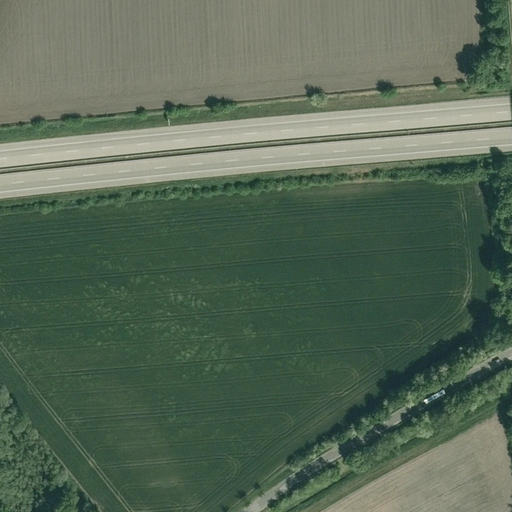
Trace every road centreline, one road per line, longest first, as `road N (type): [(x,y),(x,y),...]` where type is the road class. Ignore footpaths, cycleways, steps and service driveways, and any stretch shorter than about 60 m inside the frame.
road 1 (motorway): [(0,185),(511,137)]
road 2 (motorway): [(511,109),(0,156)]
road 3 (residential): [(251,511),(511,348)]
